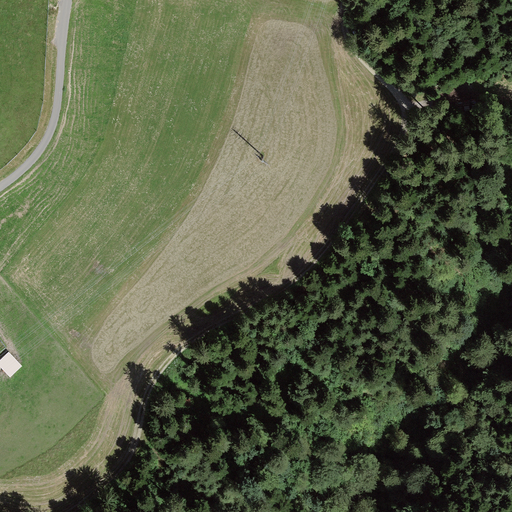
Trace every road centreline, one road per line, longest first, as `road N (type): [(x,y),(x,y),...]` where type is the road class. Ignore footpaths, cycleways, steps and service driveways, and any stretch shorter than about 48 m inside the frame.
road 1 (track): [(73,511),(123,462),(161,368),(193,338),(315,262),(393,150),(406,110),(350,40),(345,0)]
road 2 (unclassified): [(0,190),(49,137),(67,0)]
